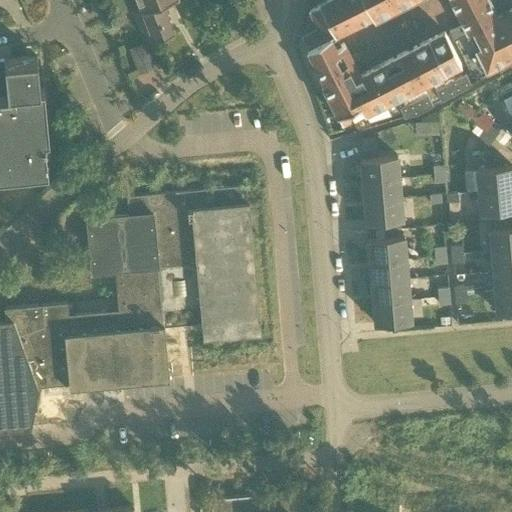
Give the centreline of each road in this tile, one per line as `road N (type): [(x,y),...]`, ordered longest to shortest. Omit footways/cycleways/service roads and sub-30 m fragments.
road 1 (residential): [(122,140),(156,154),(270,143),(293,400)]
road 2 (residential): [(273,44),(314,155),(335,397)]
road 3 (residential): [(0,446),(70,440),(95,417),(293,400)]
road 4 (residential): [(122,140),(212,69),(273,44)]
road 5 (residential): [(337,411),(511,397)]
road 6 (residential): [(0,251),(122,140)]
road 7 (residential): [(122,140),(71,31)]
